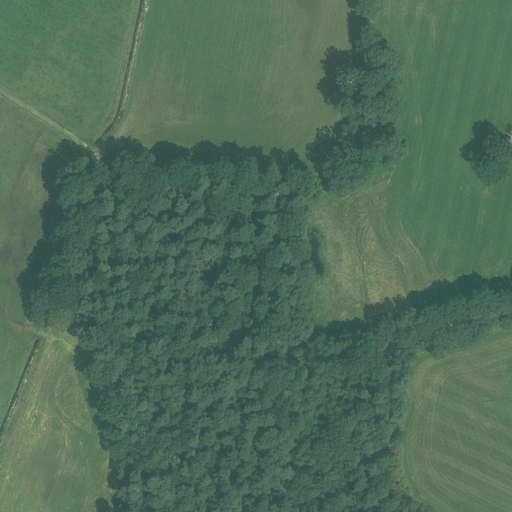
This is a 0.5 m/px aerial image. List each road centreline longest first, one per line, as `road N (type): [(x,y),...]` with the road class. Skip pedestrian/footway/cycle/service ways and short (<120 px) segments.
road 1 (track): [(395,340),(277,357),(99,160)]
road 2 (track): [(394,511),(384,484),(395,340)]
road 3 (track): [(0,91),(99,160)]
road 4 (track): [(511,310),(395,340)]
